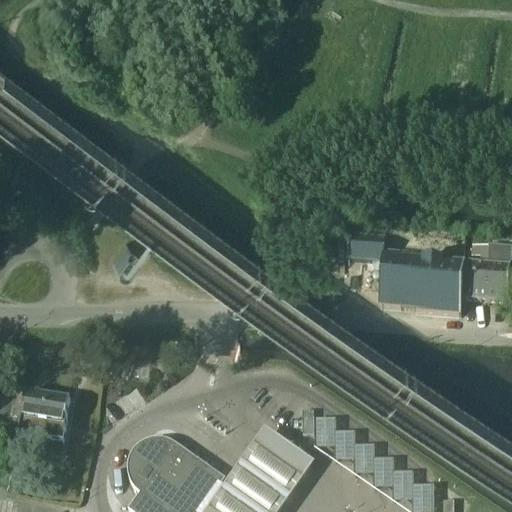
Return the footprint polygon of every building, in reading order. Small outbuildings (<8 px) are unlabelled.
[(507,307),(511,253),(489,252),(488,271),(463,269),(461,304),(507,307)] [(461,304),(463,269),(380,262),(376,313),(459,320),(461,304)] [(36,455),(45,400),(22,397),(18,424),(10,423),(8,438),(16,440),(14,452),(36,455)] [(68,404),(45,400),(36,455),(59,459),(68,404)] [(262,438),(208,511),(283,511),(313,472),(262,438)] [(133,508),(130,511),(204,511),(224,484),(174,449),(169,446),(164,445),(159,444),(154,444),(149,445),(144,447),(140,449),(136,453),(132,457),(130,461),(128,466),(127,471),(127,477),(128,482),(130,487),(133,491),(136,495),(140,498),(133,508)]
